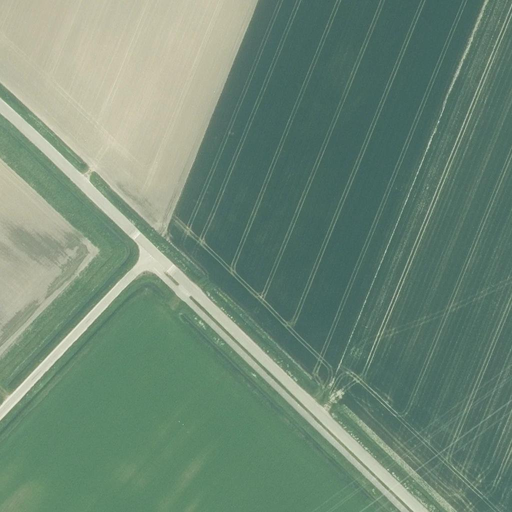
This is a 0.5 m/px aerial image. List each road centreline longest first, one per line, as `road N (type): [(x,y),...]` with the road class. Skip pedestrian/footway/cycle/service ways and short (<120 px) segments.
road 1 (unclassified): [(421,511),(154,252)]
road 2 (unclassified): [(0,411),(154,252)]
road 3 (unclassified): [(0,108),(154,252)]
